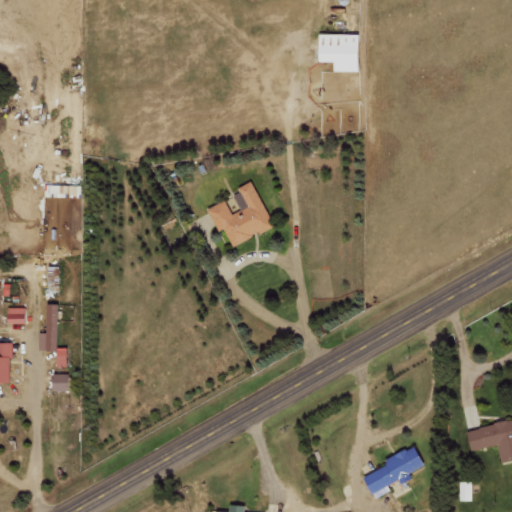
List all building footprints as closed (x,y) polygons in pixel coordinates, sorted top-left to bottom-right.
[(361,71),(361,34),(322,33),(321,61),(336,61),(336,71),(361,71)] [(207,208),(218,231),(224,228),(232,246),(274,226),(254,182),(232,192),(241,210),(232,214),(226,200),(207,208)] [(80,185),(50,184),(50,193),(80,194),(80,185)] [(58,347),(60,304),(48,304),(47,332),(40,332),(40,350),(57,350),(57,366),(67,367),(68,347),(58,347)] [(27,308),(8,307),(7,323),(26,324),(27,308)] [(13,342),(0,341),(0,382),(12,382),(13,342)] [(70,391),(70,374),(54,373),(53,390),(70,391)] [(502,462),(511,460),(511,419),(468,429),(472,450),(498,445),(502,462)] [(364,474),(376,498),(391,490),(388,484),(425,465),(416,447),(364,474)] [(460,500),(472,501),(473,482),(460,481),(460,500)]
